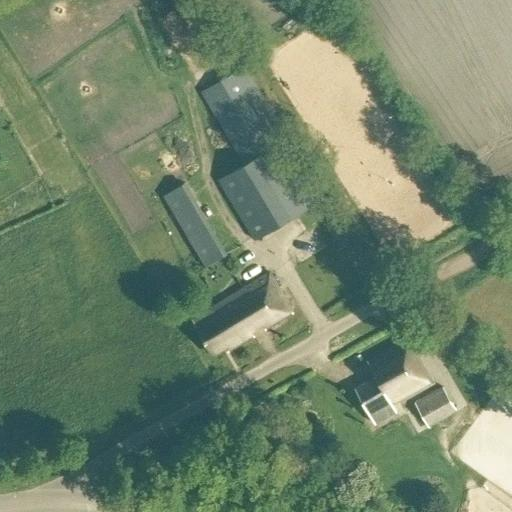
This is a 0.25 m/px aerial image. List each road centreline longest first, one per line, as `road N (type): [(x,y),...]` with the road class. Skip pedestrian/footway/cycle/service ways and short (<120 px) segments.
road 1 (residential): [(78,502),(107,456),(385,301)]
road 2 (track): [(385,301),(511,236)]
